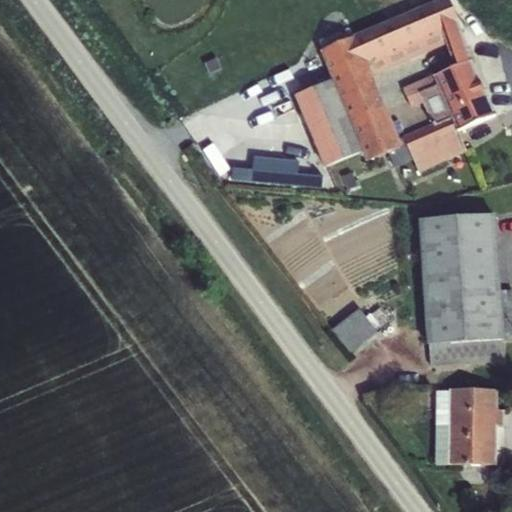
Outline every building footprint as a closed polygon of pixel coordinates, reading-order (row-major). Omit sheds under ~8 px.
[(447,0),(443,0),(323,52),(335,81),(365,152),(369,162),(388,154),(394,168),(414,160),(419,172),(466,152),(458,132),(495,117),(471,61),(404,90),(412,108),(423,103),(434,127),(397,142),(395,137),(410,130),(399,105),(384,111),(370,76),(430,50),(434,60),(466,47),(457,23),(447,0)] [(326,168),(365,152),(335,81),(297,98),(326,168)] [(431,367),(504,361),(494,217),(421,221),(431,367)] [(360,312),(333,332),(350,354),(377,334),(360,312)] [(451,411),(452,391),(438,391),(438,411),(451,411)] [(496,391),(452,391),(451,411),(438,411),(438,466),(496,467),(496,428),(504,428),(504,412),(497,412),(496,391)]
